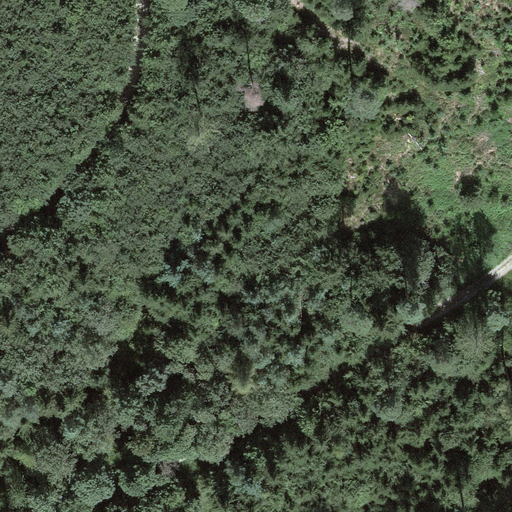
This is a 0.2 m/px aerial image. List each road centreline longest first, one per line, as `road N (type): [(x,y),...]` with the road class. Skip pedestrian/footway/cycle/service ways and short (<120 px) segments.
road 1 (track): [(511,262),(119,484),(87,511)]
road 2 (track): [(144,0),(139,59),(95,146),(0,229)]
